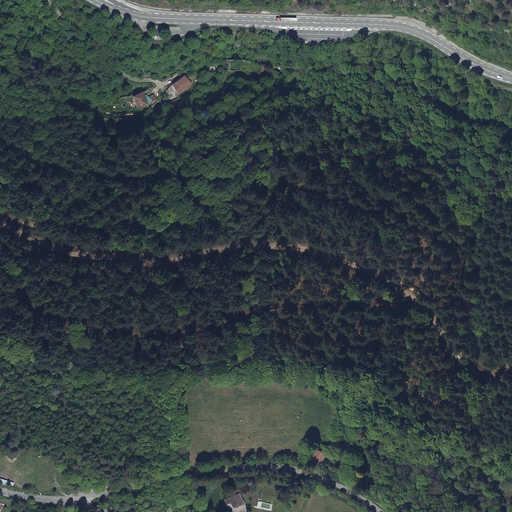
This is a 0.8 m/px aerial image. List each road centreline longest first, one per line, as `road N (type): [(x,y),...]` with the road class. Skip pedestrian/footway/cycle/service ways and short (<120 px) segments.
road 1 (track): [(0,224),(67,255),(295,247),(373,271),(430,314),(461,362),(511,377)]
road 2 (primary): [(96,0),(163,19),(408,27),(511,78)]
road 3 (unclassified): [(64,500),(188,474),(267,468),(341,486),(380,511)]
